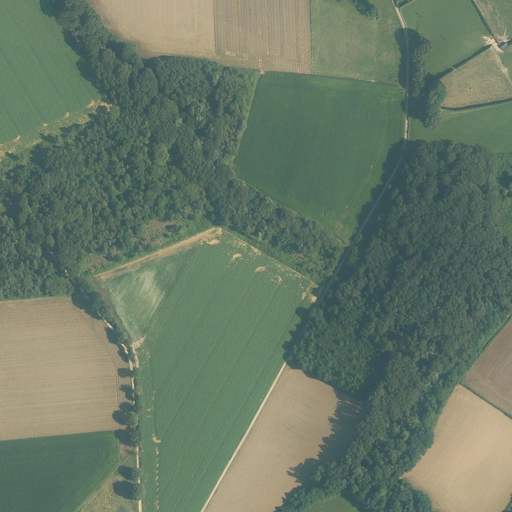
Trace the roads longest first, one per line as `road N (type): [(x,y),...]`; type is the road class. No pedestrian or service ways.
road 1 (unclassified): [(393,0),(407,36),(402,155),(202,511)]
road 2 (track): [(0,191),(128,353),(139,511)]
